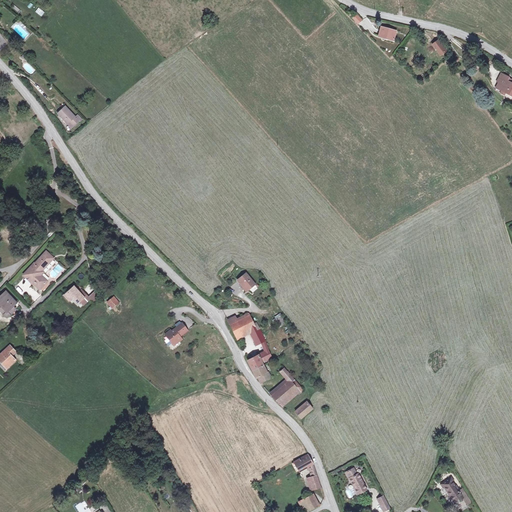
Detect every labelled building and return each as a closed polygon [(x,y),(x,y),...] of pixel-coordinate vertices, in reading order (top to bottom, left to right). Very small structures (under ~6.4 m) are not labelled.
[(382,27),(380,38),(393,41),(396,31),(382,27)] [(447,51),(441,42),(439,43),(437,41),(432,44),(436,51),(440,56),(447,51)] [(511,85),(507,83),(509,79),(501,75),(496,83),(498,84),(495,89),(500,92),(504,94),(510,97),(511,96),(511,85)] [(59,114),(70,124),(71,122),(75,126),(81,121),(82,121),(83,119),(78,114),(76,116),(67,106),(59,114)] [(40,288),(45,282),(38,275),(41,272),(38,269),(41,267),(43,269),(55,256),(48,250),(36,262),(36,261),(24,274),(32,281),(33,280),(40,288)] [(38,275),(45,282),(48,279),(41,272),(38,275)] [(243,284),(242,285),(246,290),(254,284),(245,273),(236,280),(239,283),(240,282),(241,281),(243,284)] [(74,286),(62,297),(67,304),(75,297),(81,304),(89,298),(89,297),(83,291),(81,293),(74,286)] [(97,290),(89,297),(89,298),(92,301),(92,302),(97,297),(97,290)] [(9,312),(13,308),(17,304),(7,292),(0,297),(0,304),(2,307),(4,306),(9,312)] [(112,298),(106,303),(111,308),(117,303),(112,298)] [(16,310),(13,308),(9,312),(4,306),(2,307),(0,304),(0,309),(7,318),(16,310)] [(237,337),(249,330),(256,327),(249,315),(247,313),(240,316),(241,319),(236,322),(234,317),(228,321),(237,337)] [(278,326),(286,321),(280,314),(273,319),(278,326)] [(167,331),(161,335),(170,346),(178,340),(175,336),(178,334),(179,334),(183,331),(178,324),(168,333),(167,331)] [(260,343),(266,340),(260,328),(258,325),(256,327),(249,330),(257,345),(260,343)] [(260,343),(263,348),(269,345),(266,340),(260,343)] [(265,353),(272,349),(269,345),(263,348),(265,353)] [(12,347),(0,357),(0,360),(8,370),(17,361),(13,357),(17,353),(12,347)] [(275,355),(272,349),(265,353),(249,362),(248,362),(253,371),(264,365),(268,363),(267,360),(275,355)] [(269,374),(264,365),(253,371),(257,379),(259,378),(261,382),(269,379),(267,375),(269,374)] [(292,382),(295,379),(283,368),(280,371),(288,379),(291,382),(292,382)] [(288,379),(276,389),(278,392),(291,382),(288,379)] [(295,379),(292,382),(297,388),(280,403),(283,407),(301,392),(302,393),(303,391),(302,390),(304,388),(295,379)] [(292,382),(291,382),(278,392),(276,389),(271,394),(280,403),(297,388),(292,382)] [(301,419),(313,409),(308,403),(296,412),(301,419)] [(306,454),(292,462),(297,471),(306,466),(307,470),(308,469),(312,477),(308,478),(313,490),(321,487),(312,463),(306,454)] [(361,491),(366,488),(360,474),(358,475),(354,468),(347,472),(358,496),(362,494),(361,491)] [(450,503),(460,497),(459,494),(459,493),(456,488),(455,488),(453,484),(454,484),(451,478),(438,486),(441,491),(442,490),(450,503)] [(349,499),(353,496),(350,489),(345,491),(349,499)] [(300,502),(305,511),(306,511),(318,506),(312,495),(300,502)] [(380,506),(387,503),(384,496),(377,500),(380,506)] [(462,500),(460,497),(450,503),(452,506),(462,500)] [(91,511),(84,501),(75,506),(78,511),(91,511)] [(385,511),(390,510),(387,503),(380,506),(383,511),(385,511)]
